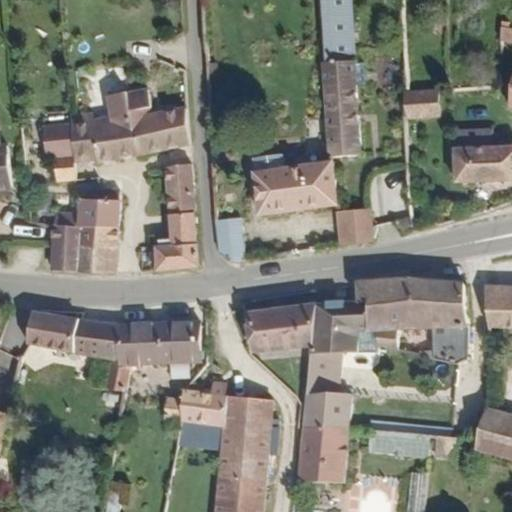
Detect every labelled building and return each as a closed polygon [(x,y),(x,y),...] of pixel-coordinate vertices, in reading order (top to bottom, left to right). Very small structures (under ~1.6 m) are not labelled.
[(354,167),(383,164),(367,0),(338,0),(344,62),(354,167)] [(144,158),(197,148),(194,109),(159,115),(150,117),(149,110),(158,108),(154,86),(138,89),(140,119),(144,158)] [(118,122),(140,119),(138,89),(113,93),(117,116),(118,122)] [(423,128),(459,126),(458,97),(426,98),(420,98),(423,128)] [(150,117),(159,115),(158,108),(149,110),(150,117)] [(80,164),(102,161),(93,117),(99,116),(98,112),(76,116),(77,125),(80,158),(80,164)] [(11,139),(6,140),(3,115),(0,115),(0,166),(10,166),(11,183),(16,182),(11,139)] [(103,165),(144,158),(140,119),(118,122),(111,123),(100,125),(99,119),(99,116),(93,117),(102,161),(103,165)] [(62,160),(80,158),(77,125),(49,128),(52,161),(62,160)] [(467,194),(511,190),(511,158),(502,159),(500,141),(464,143),(467,194)] [(64,187),(83,185),(80,164),(80,158),(62,160),(64,187)] [(0,183),(11,183),(10,166),(0,166),(0,183)] [(175,199),(201,197),(198,166),(172,169),(175,199)] [(282,219),(358,210),(354,170),(278,180),(282,219)] [(372,209),(404,209),(404,170),(371,170),(372,209)] [(87,229),(128,229),(130,194),(105,194),(104,200),(89,199),(88,216),(61,215),(61,229),(87,229)] [(177,223),(203,220),(201,197),(175,199),(177,223)] [(362,255),(392,251),(389,215),(359,217),(362,255)] [(166,275),(207,270),(203,220),(177,223),(177,229),(173,229),(175,248),(165,250),(166,275)] [(252,272),(267,269),(261,224),(236,226),(238,259),(252,272)] [(426,242),(438,240),(436,226),(414,230),(426,242)] [(60,252),(86,250),(87,229),(61,229),(60,252)] [(86,250),(127,248),(128,229),(87,229),(86,250)] [(84,275),(125,279),(127,248),(86,250),(84,275)] [(60,273),(84,275),(86,250),(60,252),(60,273)] [(468,349),(479,349),(479,293),(445,289),(406,289),(375,291),(373,310),(372,316),(384,318),(384,334),(386,334),(385,349),(407,355),(408,333),(440,334),(440,364),(467,371),(468,349)] [(497,334),(511,334),(511,294),(496,294),(497,334)] [(346,363),(368,365),(372,333),(384,334),(384,318),(372,316),(373,310),(326,313),(326,318),(323,354),(318,405),(342,406),(346,363)] [(0,360),(15,315),(0,313),(0,360)] [(265,359),(323,354),(326,318),(264,325),(265,359)] [(140,377),(134,376),(133,336),(119,337),(46,322),(41,347),(35,346),(33,355),(121,373),(116,402),(135,405),(140,377)] [(169,374),(216,371),(213,330),(175,333),(169,374)] [(140,377),(169,374),(175,333),(133,336),(134,376),(140,377)] [(0,405),(0,414),(18,419),(30,367),(22,367),(0,405)] [(154,426),(161,427),(167,389),(154,387),(150,408),(156,409),(154,426)] [(220,511),(278,511),(286,407),(189,398),(187,409),(185,431),(212,433),(211,454),(225,456),(220,511)] [(360,438),(361,430),(363,407),(342,406),(318,405),(315,434),(360,438)] [(173,430),(185,431),(187,409),(175,408),(173,430)] [(511,422),(495,419),(489,448),(486,461),(503,465),(511,467),(511,422)] [(0,464),(7,465),(16,425),(0,420),(0,464)] [(452,445),(453,437),(361,430),(360,438),(380,439),(452,445)] [(310,491),(354,496),(360,438),(315,434),(310,491)] [(438,460),(462,463),(464,446),(452,445),(380,439),(379,461),(438,466),(438,460)] [(479,488),(497,492),(503,465),(486,461),(479,488)] [(418,511),(434,511),(438,482),(421,480),(418,511)] [(106,493),(103,511),(115,511),(118,494),(106,493)]
